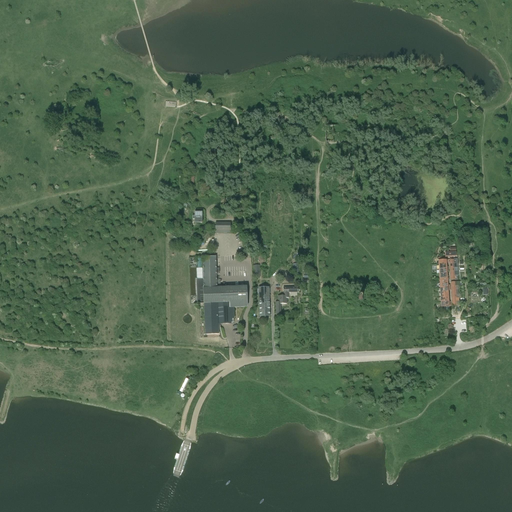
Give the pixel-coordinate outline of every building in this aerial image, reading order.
[(333,134),(338,133),(337,126),(325,126),(326,142),(333,141),(333,134)] [(195,223),(202,223),(202,213),(195,213),(195,217),(193,217),(193,219),(195,219),(195,223)] [(216,223),(216,233),(231,233),(231,223),(216,223)] [(220,280),(217,280),(216,257),(202,258),(204,289),(217,288),(220,288),(220,280)] [(217,288),(204,289),(204,304),(205,304),(206,334),(218,333),(218,324),(231,324),(231,319),(234,318),(233,308),(247,307),(246,287),(220,288),(217,288)] [(276,302),(276,315),(281,315),(280,304),(286,304),(286,298),(288,298),(288,292),(295,292),(295,287),(283,288),(283,293),(284,293),(284,295),(278,296),(278,302),(276,302)] [(269,288),(259,289),(260,317),(270,316),(269,288)] [(393,291),(325,291),(325,306),(393,306),(393,291)] [(186,378),(178,390),(182,392),(190,380),(186,378)]
